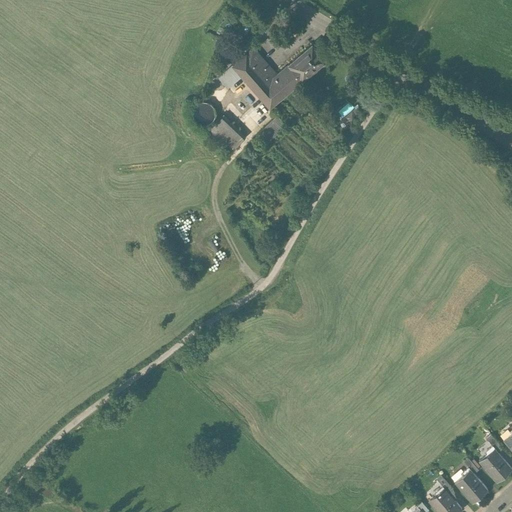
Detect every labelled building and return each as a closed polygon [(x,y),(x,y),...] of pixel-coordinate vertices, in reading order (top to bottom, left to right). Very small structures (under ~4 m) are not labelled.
[(259,44),(223,74),(232,84),(246,73),(275,106),(332,57),(317,40),(282,70),(259,44)] [(291,122),(282,112),(261,133),(270,143),(291,122)] [(249,136),(227,114),(212,128),(234,151),(249,136)] [(511,430),(502,439),(511,450),(511,430)] [(493,447),(478,460),(496,481),(511,468),(493,447)] [(469,467),(453,481),(471,502),(487,489),(469,467)] [(443,488),(428,499),(438,511),(456,511),(460,509),(443,488)]
